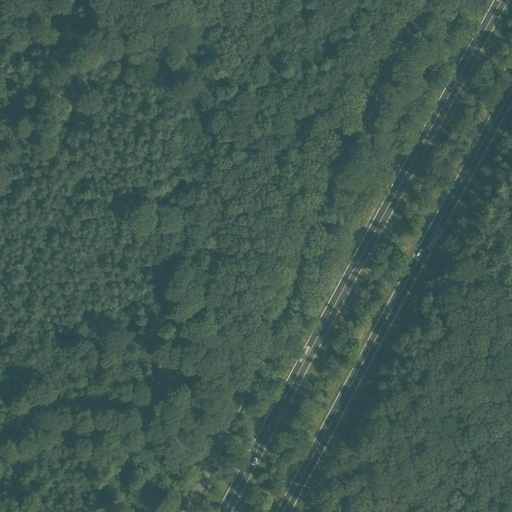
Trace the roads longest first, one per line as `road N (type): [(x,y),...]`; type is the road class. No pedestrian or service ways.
road 1 (primary): [(505,0),(226,511)]
road 2 (unclassified): [(184,511),(248,380),(344,137),(421,0)]
road 3 (primary): [(285,511),(511,94)]
road 4 (track): [(152,0),(146,33),(112,74),(35,138),(0,183)]
